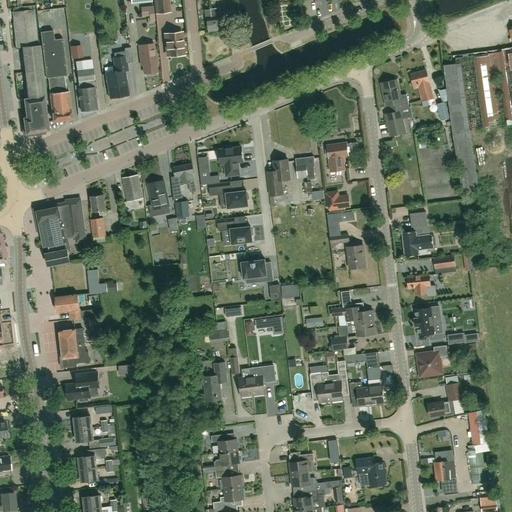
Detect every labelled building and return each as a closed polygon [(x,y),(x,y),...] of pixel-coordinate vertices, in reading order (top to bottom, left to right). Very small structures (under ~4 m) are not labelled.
[(48,9),(56,7),(54,0),(46,3),(48,9)] [(156,0),(157,12),(169,11),(168,0),(156,0)] [(34,9),(33,6),(13,8),(13,12),(17,48),(26,47),(31,98),(24,99),(27,118),(24,118),(26,134),(49,130),(44,97),(46,96),(40,45),(38,45),(34,9)] [(209,31),(225,29),(224,17),(221,17),(220,8),(211,9),(212,18),(208,19),(209,31)] [(64,75),(65,76),(67,75),(62,39),(54,40),(53,30),(40,32),(46,78),(48,78),(64,75)] [(185,52),(186,51),(185,46),(184,45),(183,45),(181,32),(166,34),(168,56),(184,54),(183,52),(185,52)] [(155,74),(156,71),(157,71),(154,43),(139,45),(141,62),(143,62),(144,73),(146,73),(147,75),(155,74)] [(124,51),(127,62),(132,61),(130,47),(124,47),(124,51)] [(449,101),(453,134),(451,134),(451,135),(449,135),(450,138),(451,138),(452,139),(454,139),(458,159),(462,194),(480,191),(475,155),(470,130),(504,125),(497,77),(498,77),(505,125),(511,124),(511,49),(456,58),(456,63),(444,65),(447,88),(438,90),(443,102),(436,104),(441,120),(450,117),(445,101),(449,101)] [(120,57),(114,58),(113,58),(115,71),(106,73),(110,97),(127,94),(123,71),(128,70),(124,51),(119,52),(120,57)] [(82,111),(97,109),(93,69),(85,70),(84,68),(82,68),(81,62),(76,62),(79,88),(79,89),(82,111)] [(428,99),(433,98),(426,70),(411,74),(414,88),(419,87),(422,101),(423,107),(430,105),(428,99)] [(386,79),(396,79),(396,71),(386,71),(386,79)] [(64,75),(48,78),(53,121),(73,118),(69,91),(67,92),(65,76),(64,75)] [(397,80),(384,83),(386,92),(384,92),(387,105),(393,104),(395,112),(386,114),(388,122),(389,122),(392,135),(406,132),(401,109),(410,107),(407,94),(400,95),(397,80)] [(420,123),(421,129),(435,127),(434,121),(420,123)] [(341,156),(348,155),(347,143),(328,145),(330,164),(342,162),(341,156)] [(242,147),(233,148),(232,147),(229,147),(228,148),(219,149),(221,164),(225,163),(226,176),(239,174),(238,162),(243,161),(242,147)] [(315,167),(314,156),(296,158),(298,178),(307,177),(308,180),(315,179),(314,167),(315,167)] [(274,161),(275,175),(268,176),(270,196),(283,194),(281,180),(290,179),(288,159),(274,161)] [(192,173),(195,173),(193,163),(173,167),(175,177),(178,176),(180,185),(189,182),(191,192),(196,190),(192,173)] [(127,201),(143,198),(138,174),(123,178),(127,201)] [(169,207),(164,180),(148,183),(154,210),(169,207)] [(231,185),(209,187),(210,195),(220,194),(226,193),(228,208),(248,205),(248,200),(249,198),(248,193),(247,192),(247,190),(243,191),(232,192),(231,185)] [(327,210),(350,207),(348,194),(339,195),(338,190),(325,192),(327,210)] [(101,215),(107,214),(107,210),(106,210),(104,198),(103,195),(91,197),(93,212),(100,211),(101,215)] [(58,207),(37,211),(44,246),(48,245),(50,253),(46,254),(49,265),(71,261),(67,240),(87,236),(81,201),(78,200),(73,208),(68,205),(58,207)] [(189,216),(190,216),(188,201),(175,202),(177,218),(178,223),(190,222),(189,216)] [(412,228),(427,226),(426,215),(410,217),(412,228)] [(176,217),(168,219),(171,231),(178,230),(176,217)] [(106,236),(103,218),(90,219),(93,238),(106,236)] [(235,220),(217,223),(218,230),(231,229),(232,243),(253,241),(252,236),(253,234),(253,229),(251,228),(251,226),(236,228),(235,220)] [(419,255),(418,248),(435,246),(433,233),(422,235),(422,231),(416,231),(403,233),(406,257),(419,255)] [(336,244),(350,242),(348,233),(334,235),(336,244)] [(349,268),(366,266),(363,245),(347,247),(349,268)] [(435,269),(456,266),(454,255),(434,257),(435,269)] [(266,258),(241,262),(241,264),(240,264),(241,275),(242,275),(243,279),(257,277),(258,282),(274,280),(271,262),(266,262),(266,258)] [(76,269),(57,271),(58,279),(76,277),(76,269)] [(98,269),(88,270),(90,293),(107,291),(106,283),(99,284),(98,269)] [(432,286),(431,286),(430,275),(408,277),(409,288),(415,288),(416,295),(427,294),(427,296),(431,295),(433,295),(434,294),(435,292),(435,291),(435,289),(435,288),(434,287),(432,286)] [(387,300),(386,288),(375,289),(376,302),(387,300)] [(79,295),(56,298),(57,311),(70,311),(71,319),(97,315),(97,309),(80,311),(79,295)] [(347,308),(331,309),(332,317),(346,315),(347,326),(374,322),(373,310),(363,312),(362,306),(347,308)] [(417,318),(415,318),(416,326),(418,326),(419,335),(430,333),(431,340),(443,338),(442,332),(434,333),(432,317),(440,316),(439,307),(416,310),(417,318)] [(456,307),(444,308),(445,325),(457,325),(456,307)] [(234,316),(233,308),(225,309),(226,317),(234,316)] [(272,318),(256,319),(257,328),(273,326),(274,334),(284,333),(282,316),(272,318)] [(100,325),(102,325),(100,317),(89,319),(90,327),(91,327),(92,334),(101,332),(100,325)] [(317,318),(306,319),(307,328),(318,327),(317,318)] [(374,322),(347,326),(348,334),(357,333),(357,337),(376,334),(374,322)] [(89,362),(91,361),(91,359),(89,357),(88,352),(86,352),(83,329),(60,331),(64,368),(77,366),(77,363),(86,361),(87,362),(89,362)] [(211,342),(228,340),(227,329),(210,331),(211,342)] [(448,334),(449,344),(465,342),(464,332),(448,334)] [(332,350),(349,348),(347,336),(331,338),(332,350)] [(435,354),(419,356),(419,363),(418,364),(419,368),(420,369),(421,375),(434,374),(433,371),(441,370),(439,358),(448,357),(446,346),(434,348),(435,354)] [(237,348),(230,348),(233,373),(240,372),(238,356),(237,348)] [(263,351),(263,367),(271,367),(271,351),(263,351)] [(366,356),(367,361),(367,368),(380,366),(378,354),(366,356)] [(329,376),(332,401),(343,400),(341,381),(340,381),(340,379),(347,378),(345,361),(337,362),(339,375),(329,376)] [(220,383),(227,382),(225,362),(214,363),(216,376),(203,377),(206,401),(222,399),(220,383)] [(120,373),(132,372),(131,364),(119,365),(120,373)] [(101,370),(106,394),(117,392),(112,368),(101,370)] [(253,395),(251,376),(250,368),(242,369),(243,377),(239,378),(241,397),(253,395)] [(67,402),(79,400),(79,402),(89,401),(88,399),(98,397),(96,385),(98,385),(96,373),(76,376),(77,385),(65,387),(67,402)] [(329,373),(328,373),(311,375),(313,390),(318,390),(320,403),(332,401),(329,376),(329,373)] [(253,395),(265,394),(263,375),(251,376),(253,395)] [(368,381),(369,387),(370,387),(372,404),(384,403),(381,379),(368,381)] [(359,406),(372,404),(370,387),(369,387),(362,388),(361,382),(350,383),(351,398),(357,397),(359,406)] [(449,401),(463,399),(460,382),(446,384),(449,401)] [(451,415),(456,414),(454,402),(444,404),(444,402),(428,405),(430,417),(443,414),(444,417),(451,415)] [(484,409),(468,413),(472,445),(468,446),(473,484),(487,482),(482,451),(489,450),(487,437),(484,409)] [(76,430),(92,428),(91,416),(74,417),(76,430)] [(109,434),(115,433),(114,425),(108,426),(107,420),(101,421),(102,432),(108,432),(109,434)] [(92,428),(76,430),(77,442),(94,440),(92,428)] [(218,441),(220,453),(239,451),(237,439),(225,440),(225,434),(212,436),(212,442),(218,441)] [(100,447),(114,445),(113,437),(100,439),(100,447)] [(339,439),(340,458),(355,457),(353,438),(339,439)] [(87,450),(87,456),(79,457),(80,469),(97,467),(96,459),(106,458),(104,448),(87,450)] [(215,462),(216,472),(229,471),(228,464),(240,463),(239,451),(220,453),(220,459),(217,460),(215,462)] [(289,462),(290,475),(310,472),(317,471),(317,467),(316,466),(314,465),(315,463),(313,453),(300,455),(301,461),(289,462)] [(0,470),(10,470),(9,456),(0,457),(0,470)] [(357,473),(362,473),(369,472),(370,486),(386,484),(384,463),(371,464),(371,458),(360,459),(356,460),(357,473)] [(435,462),(436,471),(437,480),(449,479),(449,483),(457,482),(454,460),(448,461),(435,462)] [(97,467),(80,469),(82,481),(98,480),(97,467)] [(351,467),(343,467),(344,478),(352,477),(351,467)] [(229,471),(216,472),(217,478),(223,477),(224,489),(243,487),(242,475),(230,477),(229,471)] [(325,482),(317,483),(316,477),(310,478),(310,472),(290,475),(291,487),(304,485),(305,491),(325,489),(325,482)] [(220,497),(221,502),(214,502),(215,509),(227,507),(227,501),(244,499),(243,487),(224,489),(225,497),(220,497)] [(294,498),(295,510),(317,508),(317,507),(320,507),(319,500),(318,500),(318,495),(326,494),(325,489),(305,491),(305,497),(294,498)] [(4,510),(15,509),(13,493),(2,494),(0,494),(0,501),(3,501),(4,510)] [(85,509),(101,507),(100,495),(84,497),(85,509)] [(496,502),(481,504),(482,511),(497,508),(496,502)]
